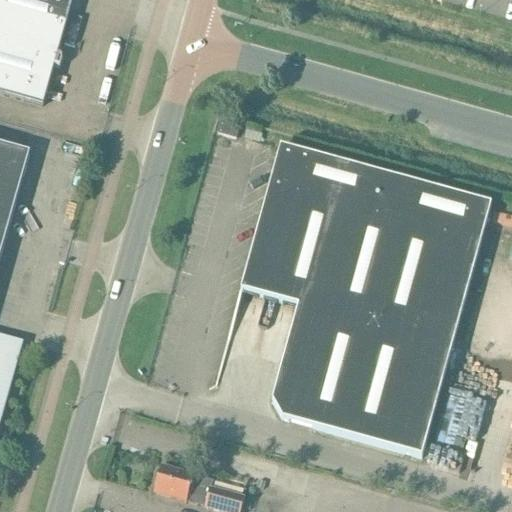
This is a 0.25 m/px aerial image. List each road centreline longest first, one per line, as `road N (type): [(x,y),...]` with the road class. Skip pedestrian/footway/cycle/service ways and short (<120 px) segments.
road 1 (unclassified): [(59,511),(189,43)]
road 2 (unclassified): [(189,43),(511,134)]
